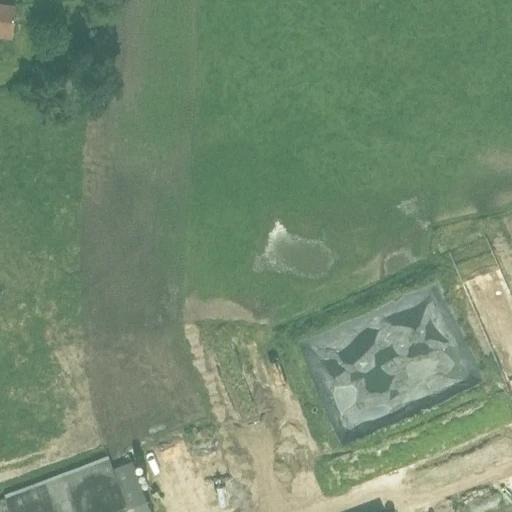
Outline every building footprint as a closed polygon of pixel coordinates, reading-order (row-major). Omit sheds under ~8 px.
[(0,35),(11,37),(15,4),(0,1),(0,35)] [(427,317),(448,373),(474,363),(453,307),(427,317)] [(312,388),(329,430),(417,393),(403,359),(388,365),(385,358),(312,388)] [(190,424),(214,508),(245,499),(221,415),(190,424)] [(128,511),(108,459),(0,499),(0,511),(128,511)]
